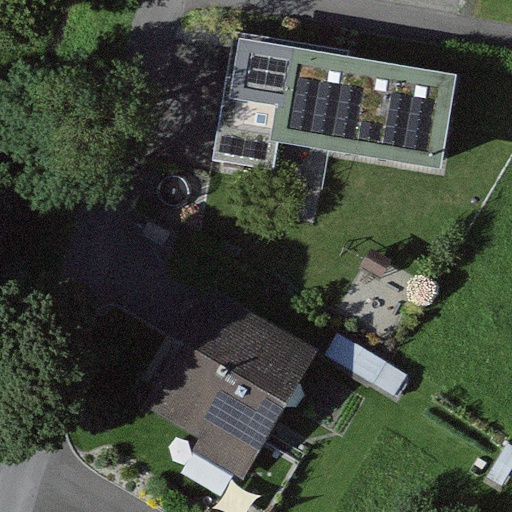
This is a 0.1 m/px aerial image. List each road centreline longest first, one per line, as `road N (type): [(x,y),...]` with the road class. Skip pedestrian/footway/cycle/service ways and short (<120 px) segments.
road 1 (residential): [(171,0),(29,457)]
road 2 (residential): [(283,0),(511,38)]
